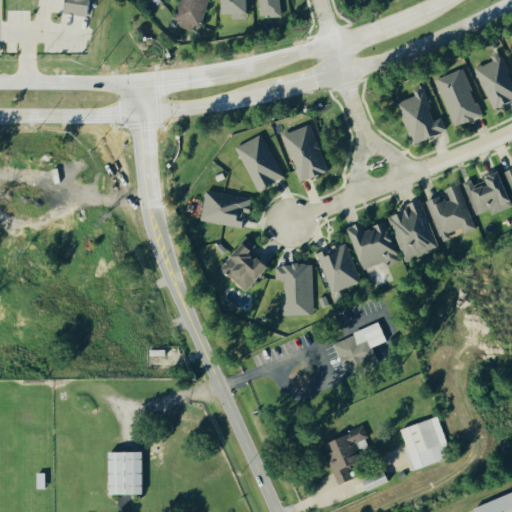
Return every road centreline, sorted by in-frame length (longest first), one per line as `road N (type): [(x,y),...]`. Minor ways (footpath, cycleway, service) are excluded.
road 1 (tertiary): [(276,511),(155,229),(137,81)]
road 2 (secondary): [(342,73),(511,0)]
road 3 (residential): [(317,0),(369,151)]
road 4 (secondary): [(0,116),(139,113)]
road 5 (secondary): [(137,81),(0,83)]
road 6 (secondary): [(265,61),(137,81)]
road 7 (residential): [(393,172),(426,169),(511,132)]
